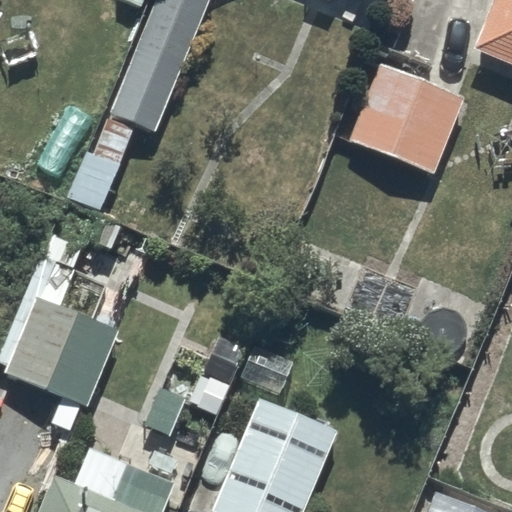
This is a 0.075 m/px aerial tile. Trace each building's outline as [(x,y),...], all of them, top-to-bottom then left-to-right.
[(177,0),(157,0),(106,126),(150,144),(205,11),(177,0)] [(302,0),(301,4),(328,15),(333,1),(372,16),(378,0),(302,0)] [(511,0),(496,0),(468,70),(511,87),(511,0)] [(458,116),(375,82),(346,155),(429,189),(458,116)] [(113,345),(32,311),(2,387),(83,420),(113,345)] [(305,511),(331,450),(251,418),(234,459),(206,447),(191,484),(220,496),(213,511),(305,511)] [(86,511),(48,497),(41,511),(86,511)]
